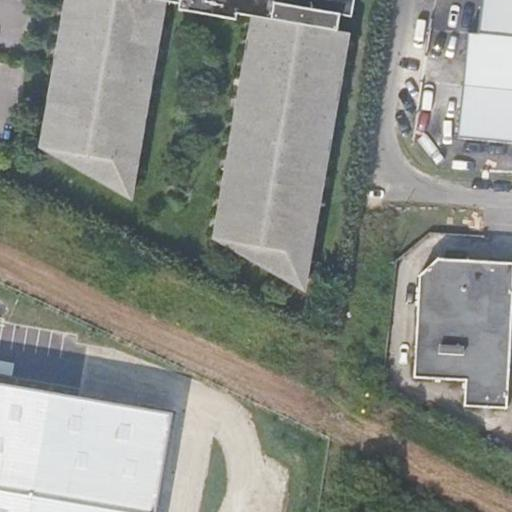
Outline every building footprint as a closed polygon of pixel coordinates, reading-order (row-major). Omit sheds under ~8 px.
[(46,148),(72,0),(66,0),(41,146),(81,172),(84,155),(46,148)] [(72,0),(46,148),(84,155),(81,172),(89,176),(128,183),(160,2),(180,5),(179,11),(237,20),(238,15),(258,18),(220,239),(258,245),(254,263),(262,267),(302,274),(343,33),(338,32),(340,15),(352,17),(354,0),(72,0)] [(511,37),(511,0),(483,0),(480,34),(511,37)] [(166,2),(160,2),(128,183),(89,176),(132,195),(166,2)] [(307,286),(352,17),(340,15),(338,32),(343,33),(302,274),(262,267),(307,286)] [(214,237),(254,263),(258,245),(220,239),(258,18),(253,17),(214,237)] [(511,37),(480,34),(467,33),(457,137),(511,142),(511,37)] [(508,407),(511,331),(511,262),(438,259),(421,276),(415,376),(466,378),(465,405),(508,407)] [(0,511),(156,511),(171,417),(0,384),(0,511)]
